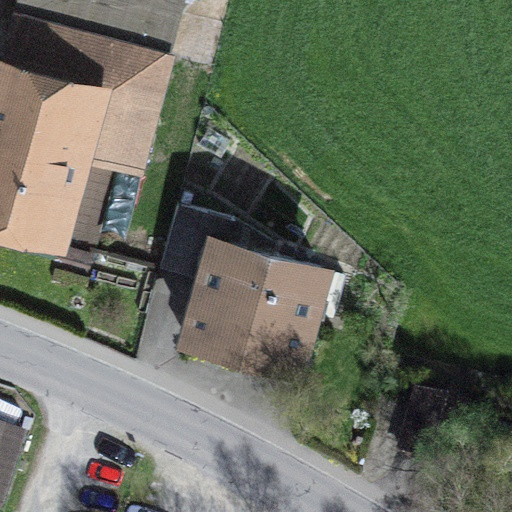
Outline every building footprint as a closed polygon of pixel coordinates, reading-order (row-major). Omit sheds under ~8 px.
[(177,41),(23,0),(13,0),(4,34),(0,32),(0,220),(97,247),(120,162),(143,168),(177,41)] [(160,265),(203,277),(214,236),(269,252),(272,242),(233,216),(178,200),(160,265)] [(321,266),(269,252),(214,236),(203,277),(190,323),(232,335),(231,340),(295,358),(321,266)] [(401,451),(458,467),(475,410),(417,393),(401,451)] [(0,511),(27,431),(0,421),(0,511)]
